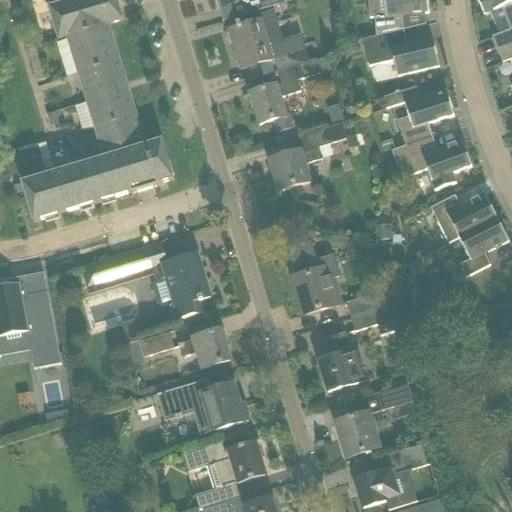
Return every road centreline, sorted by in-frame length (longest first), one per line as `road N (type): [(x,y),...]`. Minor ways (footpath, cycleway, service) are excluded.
road 1 (residential): [(227,194),(323,511)]
road 2 (residential): [(227,194),(0,251)]
road 3 (residential): [(169,0),(227,194)]
road 4 (residential): [(454,0),(466,73),(511,191)]
